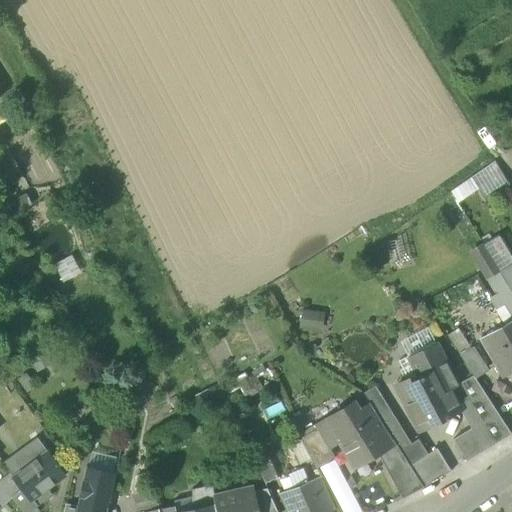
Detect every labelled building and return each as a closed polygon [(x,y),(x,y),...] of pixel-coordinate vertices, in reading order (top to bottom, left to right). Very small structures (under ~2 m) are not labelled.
[(493,162),(446,188),(455,203),(502,178),(493,162)] [(463,235),(473,231),(465,212),(454,217),(463,235)] [(499,271),(511,263),(511,256),(499,235),(483,245),(499,271)] [(485,280),(486,279),(499,271),(483,245),(482,243),(468,251),(485,280)] [(511,263),(499,271),(511,292),(511,263)] [(511,292),(499,271),(486,279),(496,294),(489,299),(496,309),(505,305),(511,316),(511,292)] [(511,316),(505,305),(496,309),(506,326),(511,322),(511,316)] [(325,312),(303,309),(300,328),(322,331),(325,312)] [(481,339),(504,377),(511,372),(511,322),(506,326),(481,339)] [(447,335),(458,352),(470,345),(458,328),(447,335)] [(408,356),(435,342),(429,330),(402,344),(408,356)] [(435,342),(408,356),(420,378),(413,382),(410,378),(408,379),(396,385),(420,429),(420,428),(460,408),(451,389),(458,385),(458,384),(435,342)] [(460,355),(474,376),(475,378),(489,370),(474,347),(460,355)] [(45,349),(29,357),(37,373),(53,364),(45,349)] [(399,361),(408,379),(410,378),(413,382),(420,378),(408,356),(399,361)] [(37,386),(27,373),(17,380),(27,393),(37,386)] [(511,434),(475,378),(474,376),(458,384),(458,385),(451,389),(460,408),(472,428),(453,439),(467,461),(511,434)] [(241,385),(247,394),(259,387),(253,378),(241,385)] [(220,396),(215,385),(194,395),(199,406),(220,396)] [(396,442),(400,450),(410,443),(375,386),(365,393),(365,394),(396,442)] [(328,448),(339,441),(377,419),(375,414),(374,415),(367,403),(359,409),(355,401),(317,425),(328,448)] [(354,467),(378,453),(393,444),(377,419),(339,441),(354,467)] [(313,459),(317,468),(333,459),(328,448),(317,425),(301,435),(301,436),(313,459)] [(313,459),(301,436),(289,442),(300,465),(313,459)] [(11,473),(13,476),(47,451),(38,437),(4,463),(11,473)] [(418,439),(410,443),(400,450),(414,470),(424,487),(451,471),(437,449),(428,454),(418,439)] [(396,442),(393,444),(378,453),(393,481),(414,470),(400,450),(396,442)] [(24,511),(38,511),(40,511),(36,506),(37,505),(33,499),(48,488),(66,475),(47,451),(13,476),(22,488),(12,496),(24,511)] [(89,467),(113,472),(117,456),(92,451),(89,467)] [(256,462),(265,483),(277,478),(268,456),(256,462)] [(96,511),(100,510),(107,511),(108,508),(115,473),(113,472),(89,467),(87,466),(78,506),(76,511),(96,511)] [(393,481),(403,498),(424,487),(414,470),(393,481)] [(135,476),(133,495),(155,489),(151,472),(135,476)] [(0,502),(3,506),(12,496),(22,488),(13,476),(11,473),(0,482),(0,502)] [(280,493),(288,511),(326,511),(334,509),(319,477),(280,493)] [(218,511),(215,500),(212,485),(193,489),(193,496),(193,509),(180,511),(218,511)] [(238,495),(215,500),(218,511),(258,511),(254,491),(253,485),(242,488),(238,495)] [(33,499),(37,505),(52,494),(48,488),(33,499)] [(254,491),(258,511),(278,511),(267,488),(254,491)] [(133,495),(137,511),(144,511),(159,508),(155,489),(133,495)] [(174,500),(175,506),(176,511),(180,511),(193,509),(193,496),(174,500)] [(76,511),(78,506),(66,503),(64,511),(76,511)]
